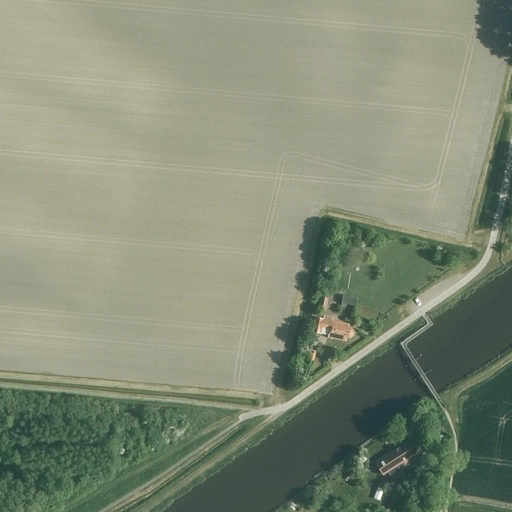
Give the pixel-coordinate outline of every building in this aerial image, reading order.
[(329,296),(325,295),(324,297),(320,296),(318,309),(327,310),(329,296)] [(358,305),(359,297),(344,295),(343,302),(358,305)] [(347,338),(350,338),(354,336),(355,332),(352,329),(349,328),(350,325),(332,321),(333,318),(324,316),(324,319),(316,318),(313,332),(329,336),(329,337),(346,341),(347,338)] [(317,352),(309,349),(306,359),(314,361),(317,352)] [(419,451),(412,440),(397,450),(380,461),(382,462),(381,463),(383,466),(384,466),(388,472),(392,478),(401,472),(397,466),(404,462),(407,460),(407,459),(419,451)] [(344,505),(353,498),(349,492),(361,485),(350,470),(329,485),(344,505)]
